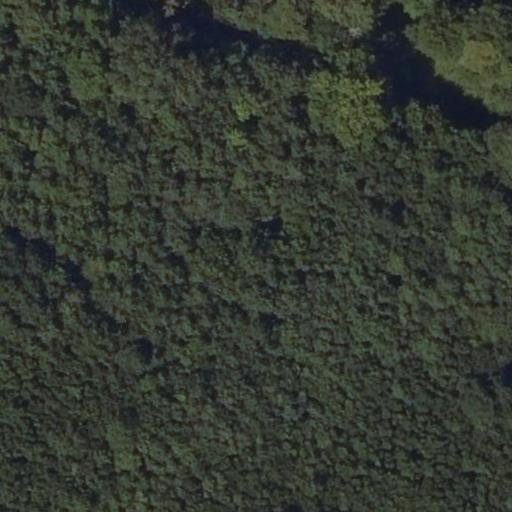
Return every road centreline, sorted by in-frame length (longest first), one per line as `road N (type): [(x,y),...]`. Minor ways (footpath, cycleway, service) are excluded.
road 1 (track): [(511,145),(84,0)]
road 2 (track): [(381,0),(453,125)]
